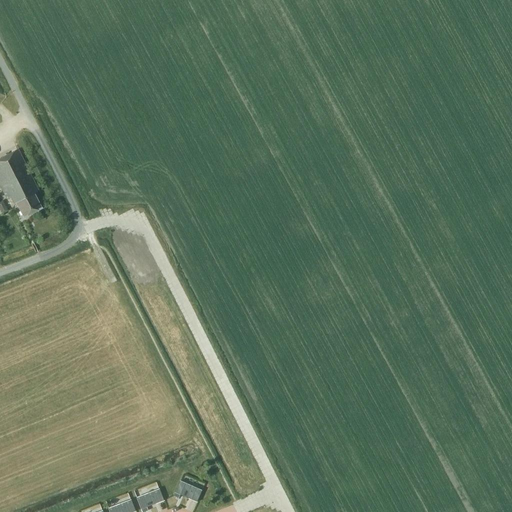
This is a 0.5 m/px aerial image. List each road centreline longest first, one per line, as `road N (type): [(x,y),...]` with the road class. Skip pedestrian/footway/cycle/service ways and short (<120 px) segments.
road 1 (track): [(277,491),(137,220),(76,227)]
road 2 (unclassified): [(0,273),(65,245),(77,222),(0,59)]
